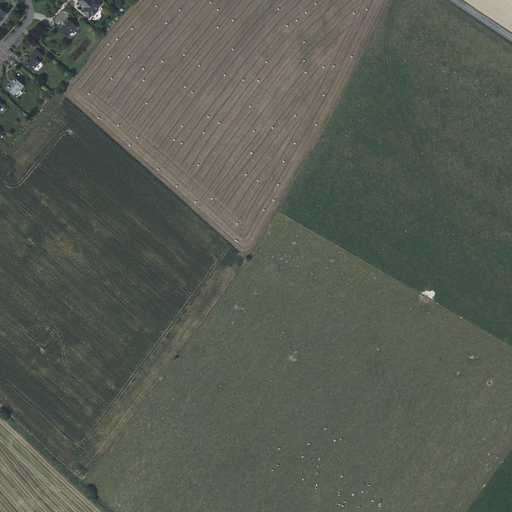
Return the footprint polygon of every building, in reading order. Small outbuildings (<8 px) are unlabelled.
[(92,0),(91,3),(88,0),(82,6),(84,6),(86,8),(86,9),(82,13),(89,19),(91,17),(94,16),(96,14),(96,11),(101,5),(95,0),(92,0)] [(76,28),(65,18),(62,21),(64,23),(58,29),(58,31),(65,37),(69,33),(70,33),(73,31),(76,28)] [(31,54),(24,62),(25,65),(37,52),(35,49),(30,53),(31,54)] [(37,52),(25,65),(32,71),(40,63),(38,61),(42,56),(37,52)] [(10,83),(6,89),(14,96),(19,90),(21,90),(23,87),(13,78),(10,81),(10,83)]
